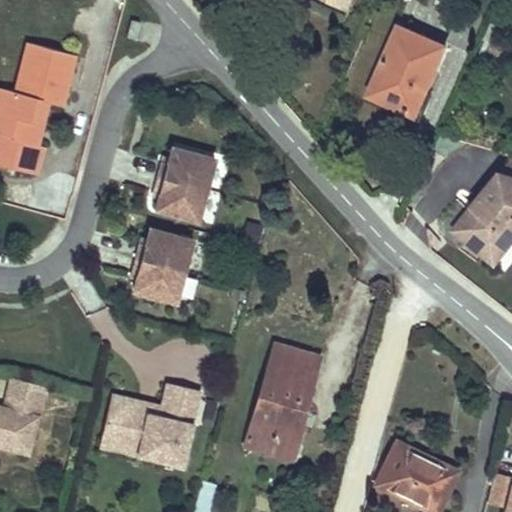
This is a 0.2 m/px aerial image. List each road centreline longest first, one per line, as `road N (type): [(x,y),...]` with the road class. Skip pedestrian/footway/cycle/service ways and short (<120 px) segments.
road 1 (residential): [(196,42),(424,280),(511,351)]
road 2 (residential): [(196,42),(136,74),(116,102),(83,223),(56,266),(34,278),(0,278)]
